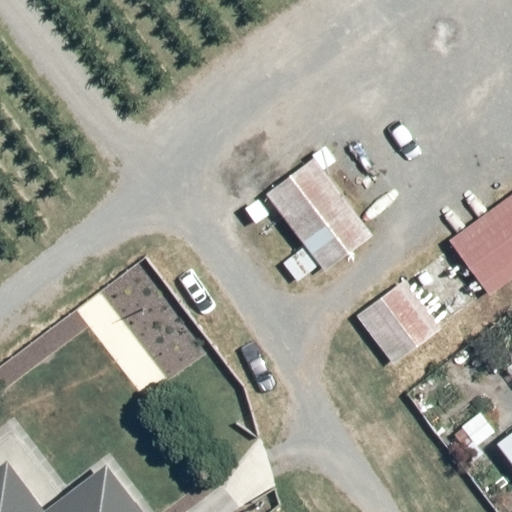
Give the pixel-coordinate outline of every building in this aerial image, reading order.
[(277,209),(303,244),(281,260),(300,286),(324,268),(369,235),(312,157),(264,191),(243,208),(255,225),(277,209)] [(511,275),(511,190),(448,237),(488,292),(511,275)] [(441,324),(406,277),(356,313),(391,361),(441,324)] [(511,429),(508,432),(482,397),(442,427),(468,462),(496,441),(511,462),(511,429)] [(46,506),(9,456),(0,462),(0,511),(149,511),(110,459),(46,506)]
